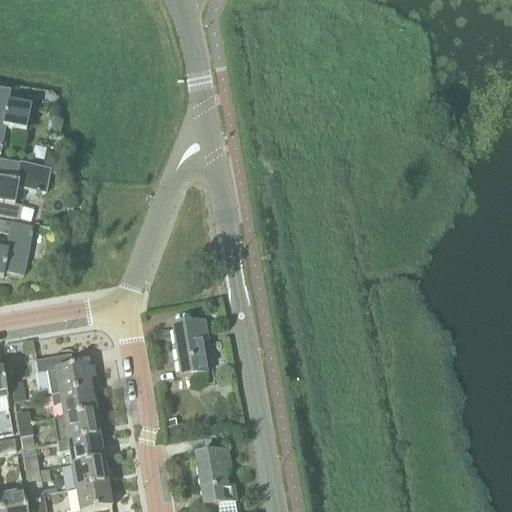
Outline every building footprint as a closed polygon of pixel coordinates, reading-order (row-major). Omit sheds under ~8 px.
[(0,157),(1,158),(7,131),(27,135),(32,110),(8,105),(10,95),(0,93),(0,157)] [(44,169),(56,171),(57,163),(46,161),(44,169)] [(45,196),(50,172),(0,162),(0,219),(19,223),(21,210),(14,208),(18,190),(45,196)] [(0,277),(4,278),(4,274),(23,278),(33,230),(6,225),(0,223),(0,236),(8,238),(5,254),(0,252),(0,277)] [(205,370),(200,337),(207,336),(205,326),(172,331),(181,382),(196,379),(198,392),(215,389),(212,369),(205,370)] [(71,359),(36,365),(38,377),(48,376),(52,399),(60,398),(91,392),(87,369),(73,371),(71,359)] [(52,399),(51,399),(53,411),(62,409),(64,421),(64,422),(95,416),(91,392),(60,398),(52,399)] [(18,429),(31,427),(29,415),(16,417),(18,429)] [(53,423),(57,447),(99,439),(95,416),(64,422),(64,421),(53,423)] [(31,427),(18,429),(20,441),(33,439),(31,427)] [(172,443),(187,440),(185,427),(170,430),(172,443)] [(99,439),(57,447),(59,459),(70,457),(72,469),(104,464),(99,439)] [(2,446),(4,458),(16,455),(14,444),(2,446)] [(228,499),(223,467),(229,466),(227,456),(196,461),(204,511),(219,509),(219,511),(236,511),(234,498),(228,499)] [(26,476),(39,474),(37,463),(24,465),(26,476)] [(76,493),(108,487),(104,464),(72,469),(76,493)] [(39,474),(26,476),(28,488),(41,486),(39,474)] [(108,487),(76,493),(79,511),(110,511),(112,511),(108,487)] [(25,511),(23,496),(0,500),(0,504),(1,511),(25,511)] [(32,511),(45,511),(43,498),(30,500),(32,511)]
